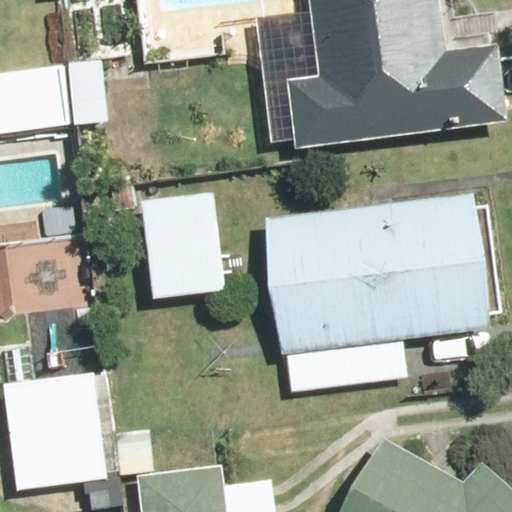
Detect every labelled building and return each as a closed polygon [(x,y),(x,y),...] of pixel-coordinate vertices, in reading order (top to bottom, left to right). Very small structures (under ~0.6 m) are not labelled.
[(433,0),(305,0),(306,12),(257,17),(267,138),(290,136),(291,146),(509,128),(501,43),(437,49),(433,0)] [(97,60),(0,69),(0,135),(104,124),(97,60)] [(222,186),(134,198),(149,306),(237,294),(222,186)] [(280,354),(288,353),(289,392),(409,379),(405,341),(495,331),(480,192),(265,215),(280,354)] [(98,380),(7,388),(16,494),(107,486),(98,380)] [(384,439),(342,511),(511,511),(511,492),(480,461),(461,480),(384,439)] [(277,511),(274,482),(224,487),(221,462),(138,472),(142,511),(277,511)]
